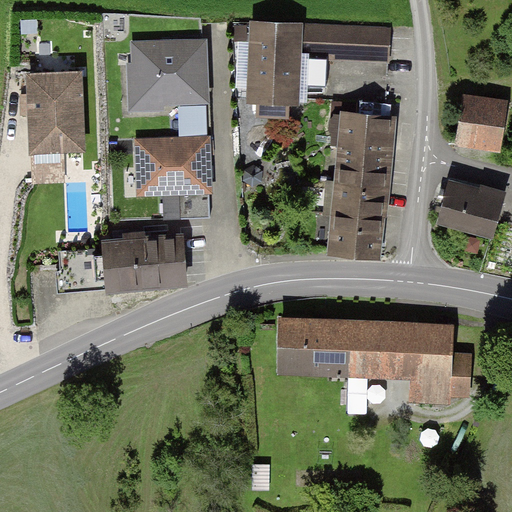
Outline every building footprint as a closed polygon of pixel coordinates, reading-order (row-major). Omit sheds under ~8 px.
[(388,61),(389,31),(255,24),(251,100),(258,100),(257,114),(289,116),(290,102),(296,102),(298,56),(361,59),(388,61)] [(207,101),(204,42),(135,45),(137,103),(207,101)] [(84,179),(80,72),(30,74),(34,181),(84,179)] [(507,106),(463,99),(457,138),(501,144),(507,106)] [(203,106),(184,107),(185,138),(204,138),(203,106)] [(389,152),(392,117),(345,112),(345,115),(336,115),(331,120),(330,129),(334,136),(343,137),(342,147),(389,152)] [(208,139),(139,142),(141,193),(178,191),(179,219),(211,218),(208,139)] [(385,186),(389,152),(342,147),(339,182),(385,186)] [(382,222),(385,186),(339,182),(335,217),(382,222)] [(449,184),(439,220),(494,234),(505,194),(481,188),(480,193),(449,184)] [(378,256),(382,222),(335,217),(332,252),(378,256)] [(109,285),(110,289),(186,282),(182,235),(145,239),(145,233),(124,234),(125,240),(106,242),(107,253),(109,285)] [(107,253),(59,258),(62,289),(109,285),(107,253)] [(451,327),(284,321),(282,370),(413,374),(413,390),(422,390),(422,401),(441,402),(441,391),(467,392),(468,357),(450,357),(451,327)]
